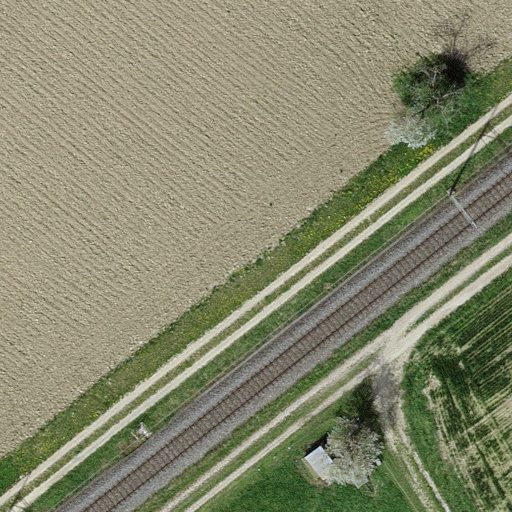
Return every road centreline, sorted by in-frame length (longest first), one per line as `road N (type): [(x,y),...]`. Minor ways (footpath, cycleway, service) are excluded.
road 1 (track): [(0,438),(288,209),(511,54)]
road 2 (track): [(511,260),(193,511)]
road 3 (track): [(447,511),(374,371)]
